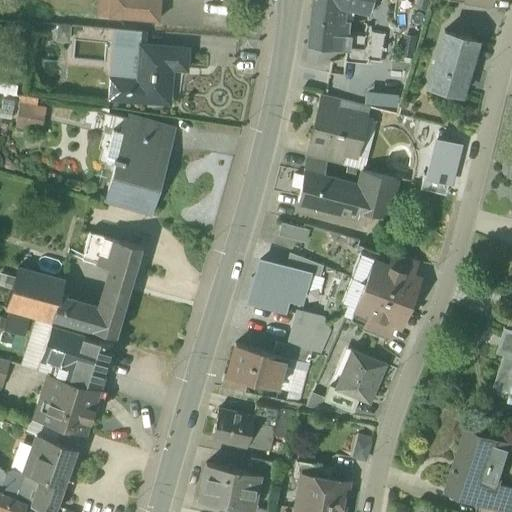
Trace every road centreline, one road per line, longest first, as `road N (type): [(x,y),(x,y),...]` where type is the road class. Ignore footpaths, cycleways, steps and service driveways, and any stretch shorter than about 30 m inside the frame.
road 1 (residential): [(291,0),(273,112),(157,511)]
road 2 (residential): [(371,511),(389,426),(442,288),(511,32)]
